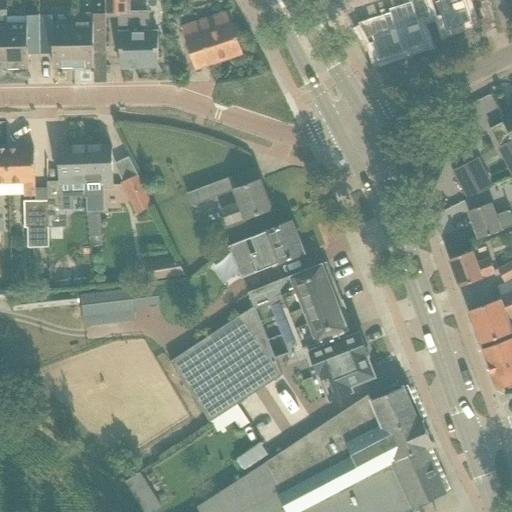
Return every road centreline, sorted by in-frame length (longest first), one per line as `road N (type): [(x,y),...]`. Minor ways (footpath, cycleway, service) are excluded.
road 1 (unclassified): [(0,101),(121,100),(193,112),(291,145),(338,134)]
road 2 (secondary): [(474,446),(409,254)]
road 3 (unclassified): [(364,121),(511,54)]
road 4 (secondary): [(364,121),(280,0)]
road 5 (secondary): [(277,0),(338,134)]
road 6 (secondary): [(409,254),(397,197),(364,121)]
road 7 (secondary): [(338,134),(409,254)]
